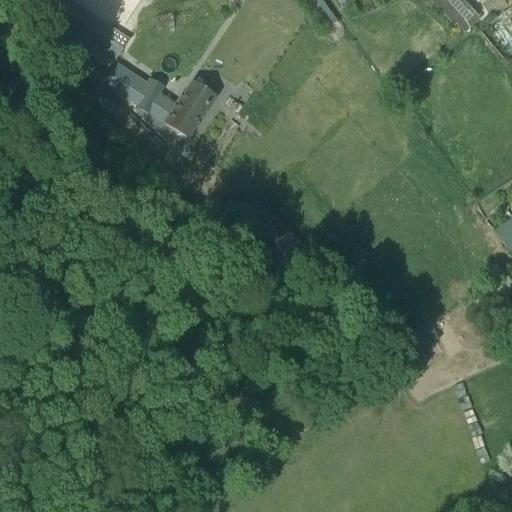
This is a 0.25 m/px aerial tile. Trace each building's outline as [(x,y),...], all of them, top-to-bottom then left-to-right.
[(118,34),(113,42),(97,32),(73,16),(79,8),(67,0),(44,0),(39,9),(58,22),(54,28),(61,33),(60,35),(110,68),(128,41),(118,34)] [(479,21),(471,12),(459,0),(429,0),(456,28),(458,26),(465,34),(479,21)] [(498,18),(510,8),(503,0),(488,0),(481,6),(495,21),(498,18)] [(511,9),(510,8),(498,18),(511,32),(511,31),(511,9)] [(193,83),(184,97),(181,95),(174,106),(159,96),(163,88),(148,81),(143,92),(130,86),(121,100),(134,112),(135,109),(147,115),(164,126),(173,132),(185,140),(214,97),(214,96),(193,83)] [(232,191),(225,199),(234,208),(242,201),(232,191)] [(511,218),(495,232),(511,254),(511,218)] [(271,219),(259,233),(289,258),(301,243),(271,219)] [(511,276),(501,283),(510,299),(511,298),(511,276)]
